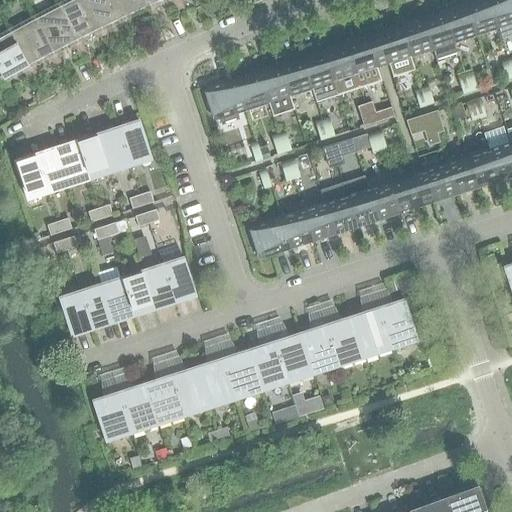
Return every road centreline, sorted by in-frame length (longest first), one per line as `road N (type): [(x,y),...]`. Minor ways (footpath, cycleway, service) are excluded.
road 1 (residential): [(245,307),(165,61)]
road 2 (residential): [(502,441),(440,245)]
road 3 (residential): [(309,511),(502,441)]
road 4 (residential): [(245,307),(440,245)]
road 5 (residential): [(9,141),(165,61)]
road 6 (residential): [(81,361),(245,307)]
road 7 (residential): [(165,61),(318,0)]
